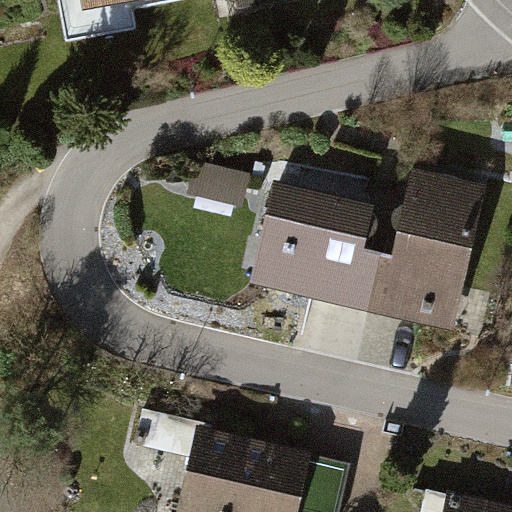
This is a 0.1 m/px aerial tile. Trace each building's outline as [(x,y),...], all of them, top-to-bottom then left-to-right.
[(59,0),(68,44),(143,31),(137,0),(232,0),(234,6),(266,0),(59,0)] [(380,258),(366,318),(463,341),(497,199),(422,181),(402,263),(380,258)] [(374,214),(280,191),(256,291),(366,318),(380,258),(365,254),(374,214)] [(306,511),(316,466),(190,441),(175,511),(306,511)] [(511,511),(436,496),(432,511),(511,511)]
